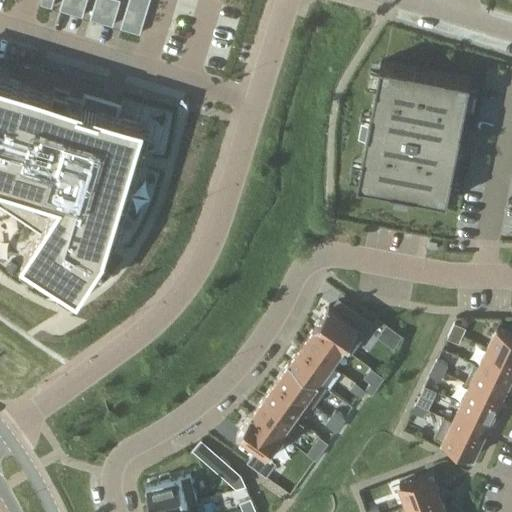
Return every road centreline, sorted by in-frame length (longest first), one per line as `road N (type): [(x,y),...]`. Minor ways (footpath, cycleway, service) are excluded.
road 1 (residential): [(3,434),(179,295),(222,212),(288,0)]
road 2 (residential): [(511,278),(327,255),(304,265),(226,382),(124,453),(110,473),(114,511)]
